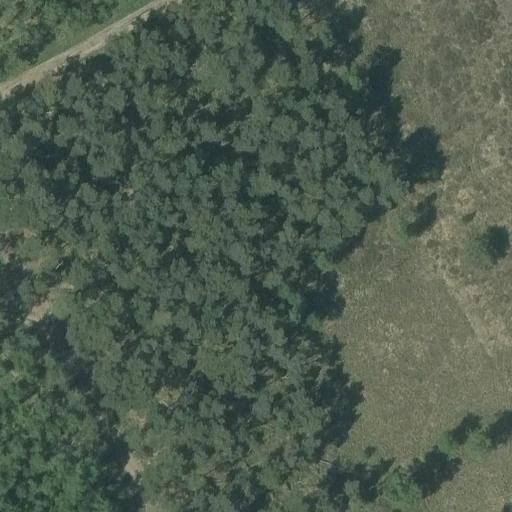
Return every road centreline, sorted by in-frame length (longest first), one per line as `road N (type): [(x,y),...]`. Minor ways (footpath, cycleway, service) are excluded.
road 1 (track): [(0,248),(157,511)]
road 2 (track): [(0,101),(172,0)]
